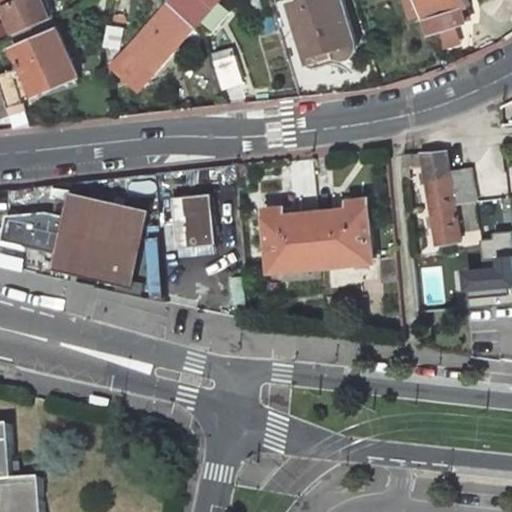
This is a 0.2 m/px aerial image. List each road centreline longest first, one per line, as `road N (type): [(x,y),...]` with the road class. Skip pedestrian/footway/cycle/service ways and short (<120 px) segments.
road 1 (residential): [(0,156),(401,115)]
road 2 (tertiary): [(228,408),(320,446),(511,466)]
road 3 (tertiary): [(511,399),(236,373)]
road 4 (residential): [(411,312),(401,115)]
road 5 (tertiary): [(48,340),(83,371),(228,408)]
road 6 (tertiary): [(236,373),(112,340),(48,340)]
